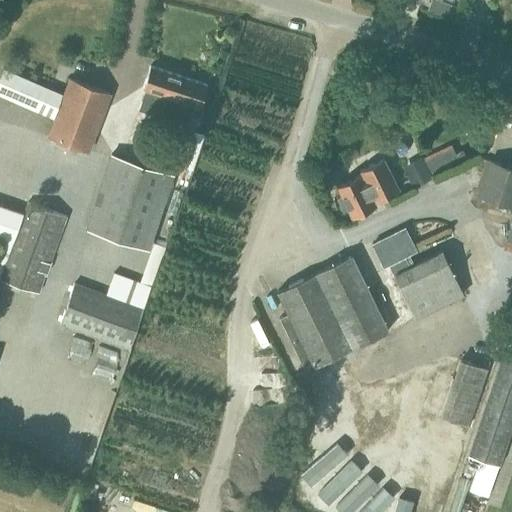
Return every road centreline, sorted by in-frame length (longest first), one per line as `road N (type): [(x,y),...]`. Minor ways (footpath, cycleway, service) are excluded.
road 1 (unknown): [(333,16),(242,320),(212,484)]
road 2 (unclassified): [(511,71),(277,0)]
